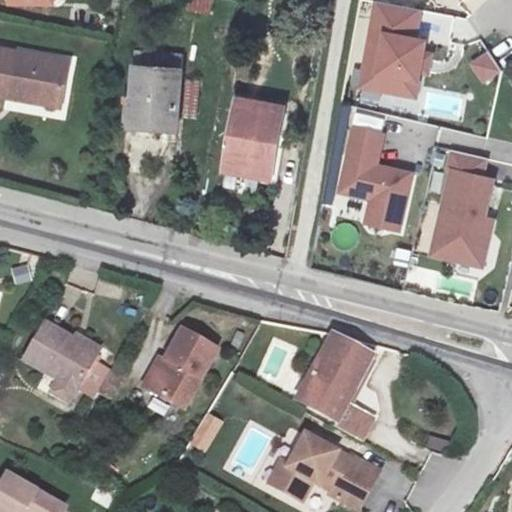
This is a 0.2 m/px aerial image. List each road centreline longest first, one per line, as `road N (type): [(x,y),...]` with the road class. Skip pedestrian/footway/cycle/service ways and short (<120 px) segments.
road 1 (tertiary): [(511,353),(0,217)]
road 2 (unknown): [(288,294),(348,0)]
road 3 (residential): [(439,511),(511,388)]
